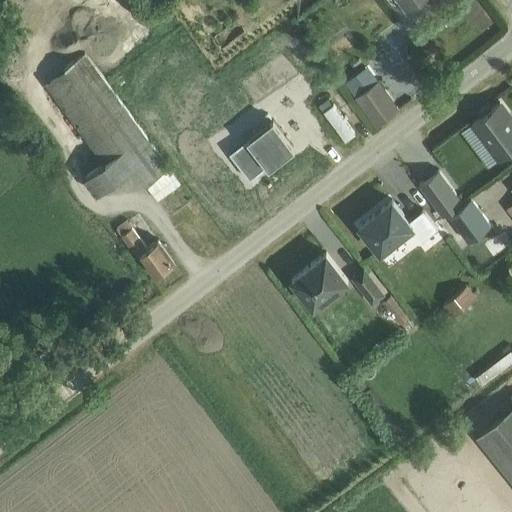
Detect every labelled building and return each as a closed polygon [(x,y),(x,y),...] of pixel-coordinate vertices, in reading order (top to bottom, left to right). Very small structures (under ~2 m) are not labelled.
[(77,83),(57,98),(104,162),(85,176),(98,193),(134,166),(158,199),(181,183),(85,52),(65,66),(77,83)] [(364,90),(356,96),(377,125),(400,108),(399,108),(399,107),(385,89),(378,79),(364,90)] [(324,111),(333,104),(328,98),(319,105),(323,111),(324,111)] [(479,114),(481,116),(472,122),(500,159),(511,150),(511,118),(500,102),(491,108),(489,106),(479,114)] [(247,139),(230,153),(241,167),(250,179),(266,166),(267,166),(269,168),(295,148),(294,146),(282,131),(273,119),(254,134),(247,139)] [(453,189),(439,169),(428,177),(420,183),(433,202),(443,216),(450,211),(463,202),(453,189)] [(480,209),(471,198),(468,200),(464,203),(457,208),(449,215),(457,225),(464,236),(468,241),(491,224),(480,209)] [(374,214),(360,225),(369,236),(381,251),(394,241),(410,228),(415,234),(421,241),(428,236),(438,228),(429,216),(424,209),(423,210),(416,215),(409,220),(400,208),(393,199),(392,199),(374,214)] [(511,215),(503,222),(511,234),(511,215)] [(158,274),(175,261),(159,239),(149,246),(129,219),(118,227),(138,255),(142,252),(158,274)] [(511,245),(511,240),(505,231),(485,245),(495,259),(511,245)] [(326,252),(292,279),(314,307),(348,280),(326,252)] [(364,268),(353,277),(373,302),(384,293),(364,268)] [(467,285),(444,303),(453,315),(475,296),(467,285)] [(410,317),(392,295),(384,301),(402,323),(410,317)] [(377,317),(347,339),(356,350),(386,329),(377,317)] [(507,366),(511,361),(511,349),(501,358),(507,366)] [(511,395),(497,407),(505,416),(511,410),(511,395)] [(511,410),(505,416),(480,436),(511,476),(511,410)]
